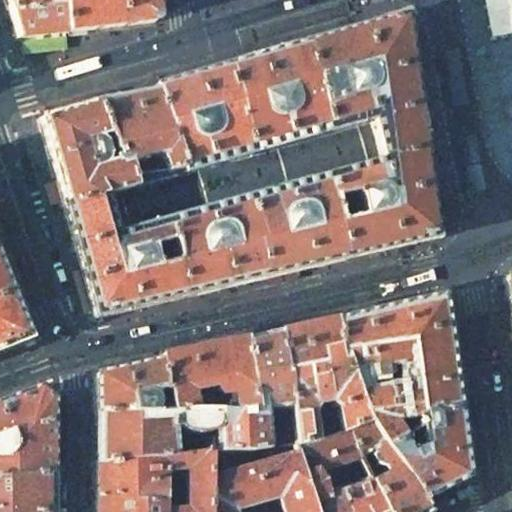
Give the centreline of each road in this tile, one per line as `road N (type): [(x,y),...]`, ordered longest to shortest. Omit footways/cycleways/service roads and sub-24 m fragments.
road 1 (residential): [(70,349),(467,256)]
road 2 (residential): [(467,256),(495,494)]
road 3 (tertiary): [(70,349),(0,158)]
road 4 (residential): [(0,102),(169,52),(185,40)]
road 5 (residential): [(80,511),(79,395),(70,349)]
